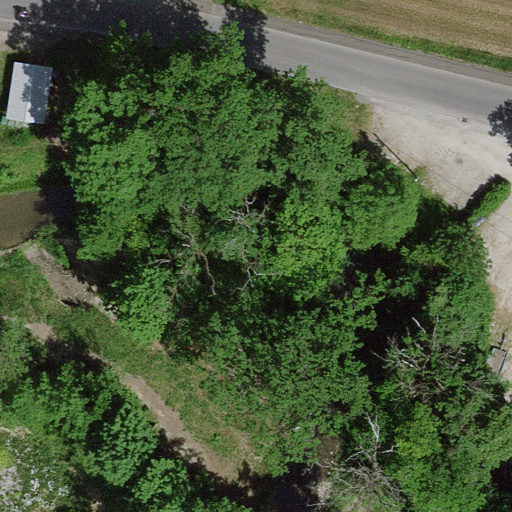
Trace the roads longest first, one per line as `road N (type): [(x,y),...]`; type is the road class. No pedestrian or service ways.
road 1 (unclassified): [(17,0),(131,18),(511,105)]
road 2 (track): [(511,166),(384,74)]
